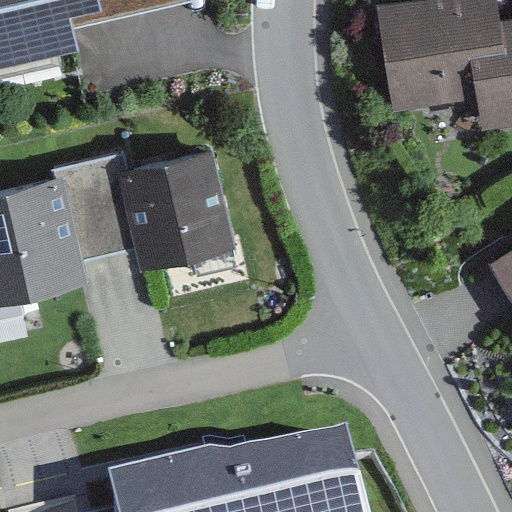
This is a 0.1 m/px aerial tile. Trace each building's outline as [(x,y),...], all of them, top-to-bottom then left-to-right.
[(0,0),(0,68),(79,50),(74,28),(199,0),(0,0)] [(491,0),(448,0),(365,11),(379,115),(424,109),(428,144),(511,132),(511,14),(493,17),(491,0)] [(210,151),(114,172),(136,270),(231,249),(210,151)] [(60,181),(0,194),(0,288),(80,270),(60,181)] [(511,245),(486,261),(511,305),(511,245)] [(362,511),(348,451),(105,505),(106,511),(362,511)]
